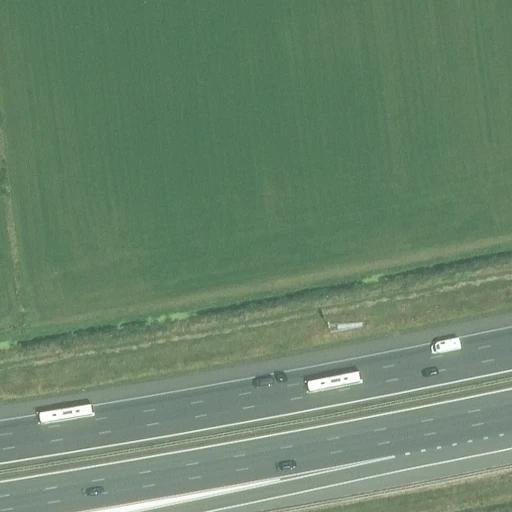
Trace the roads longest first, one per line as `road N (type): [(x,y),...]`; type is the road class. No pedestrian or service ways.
road 1 (motorway): [(511,348),(0,441)]
road 2 (motorway): [(0,504),(393,436)]
road 3 (motorway): [(154,511),(393,436)]
road 4 (motorway): [(393,436),(511,411)]
